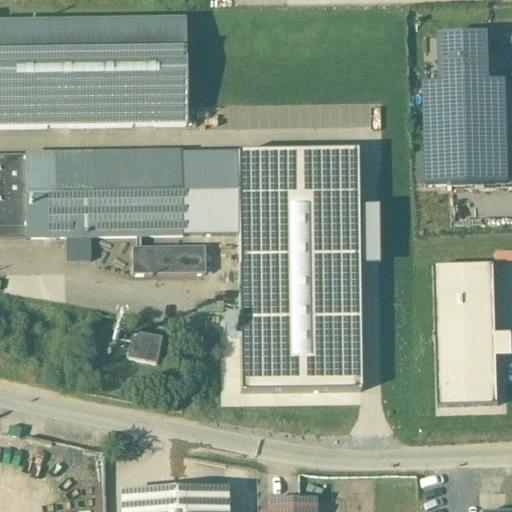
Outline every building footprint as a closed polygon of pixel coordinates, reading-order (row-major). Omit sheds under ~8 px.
[(184,24),(0,26),(0,132),(185,129),(184,24)] [(424,91),(427,192),(510,189),(507,87),(493,87),(491,42),(440,44),(441,90),(424,91)] [(181,158),(25,160),(26,242),(182,240),(181,158)] [(243,379),(359,377),(355,158),(239,160),(243,379)] [(25,160),(0,160),(0,242),(26,242),(25,160)] [(209,274),(208,246),(135,249),(136,277),(209,274)] [(437,402),(495,401),(492,263),(435,264),(437,402)] [(160,342),(131,336),(126,362),(155,368),(160,342)] [(227,511),(227,492),(134,495),(134,511),(227,511)] [(313,511),(313,503),(271,504),(271,511),(313,511)]
